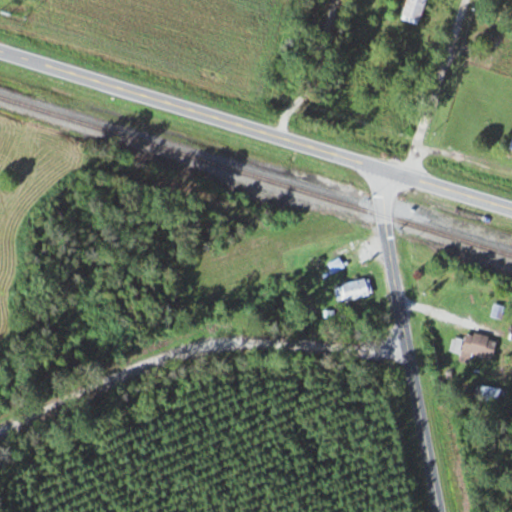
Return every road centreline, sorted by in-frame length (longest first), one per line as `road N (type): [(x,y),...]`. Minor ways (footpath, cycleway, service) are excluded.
road 1 (secondary): [(383,168),(0,53)]
road 2 (residential): [(383,168),(441,511)]
road 3 (residential): [(408,178),(464,0)]
